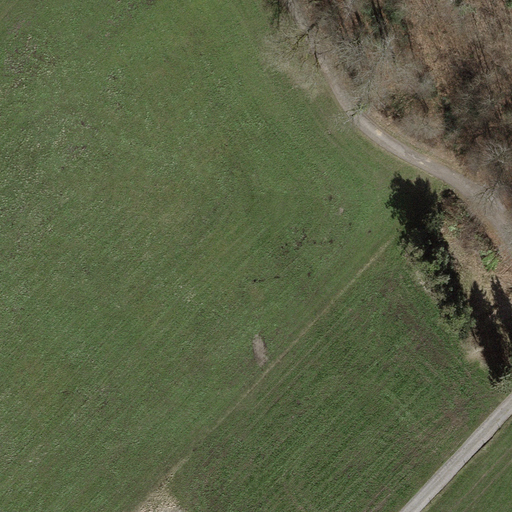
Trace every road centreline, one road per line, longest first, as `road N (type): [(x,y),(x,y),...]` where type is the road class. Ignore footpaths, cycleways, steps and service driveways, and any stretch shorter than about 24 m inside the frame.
road 1 (track): [(282,0),(319,70),(374,140),(495,221),(511,253)]
road 2 (track): [(511,409),(414,511)]
